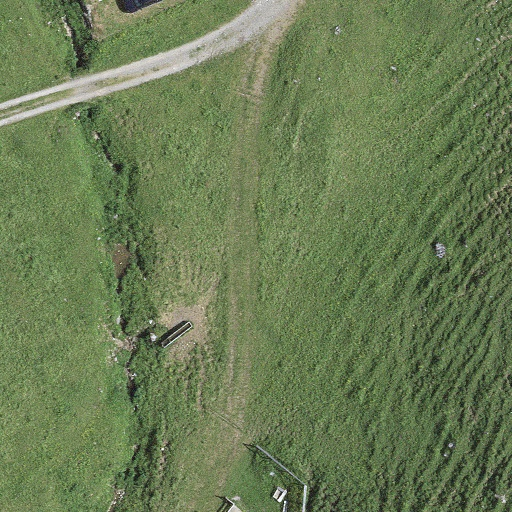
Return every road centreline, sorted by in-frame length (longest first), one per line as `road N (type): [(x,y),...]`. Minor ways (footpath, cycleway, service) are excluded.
road 1 (track): [(257,23),(233,442),(198,511)]
road 2 (track): [(281,0),(257,23),(194,56),(0,118)]
